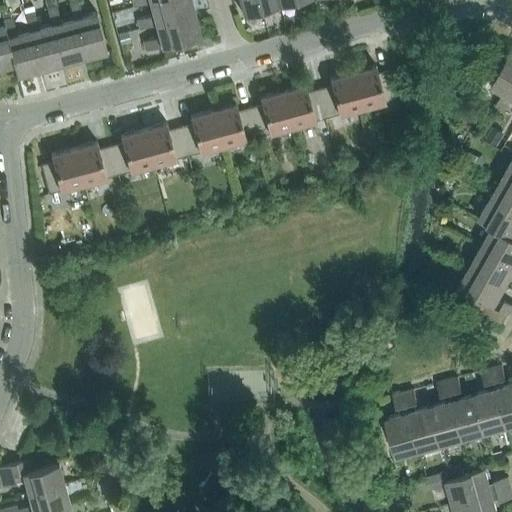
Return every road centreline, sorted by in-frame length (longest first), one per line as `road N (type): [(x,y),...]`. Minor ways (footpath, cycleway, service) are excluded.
road 1 (residential): [(0,393),(23,323),(2,118)]
road 2 (residential): [(2,118),(239,59)]
road 3 (residential): [(239,59),(450,0)]
